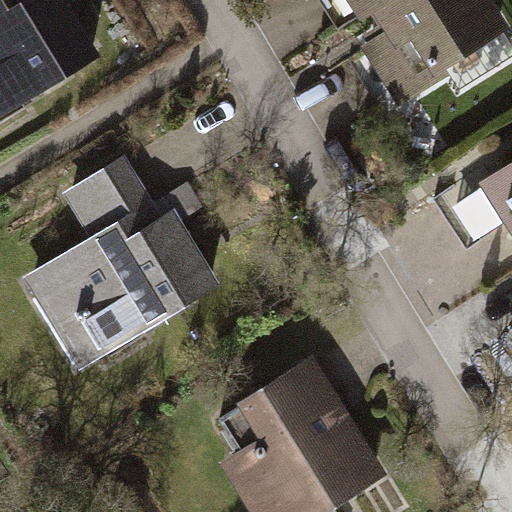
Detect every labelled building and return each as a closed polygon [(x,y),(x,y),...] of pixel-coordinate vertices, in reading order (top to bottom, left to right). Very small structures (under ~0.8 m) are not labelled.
[(0,0),(0,132),(97,78),(53,0),(0,0)] [(511,8),(506,0),(349,0),(420,102),(511,39),(511,8)] [(93,241),(38,272),(89,363),(211,294),(134,158),(67,196),(93,241)] [(511,183),(501,191),(511,209),(511,183)] [(316,363),(214,421),(266,511),(313,511),(380,474),(316,363)]
